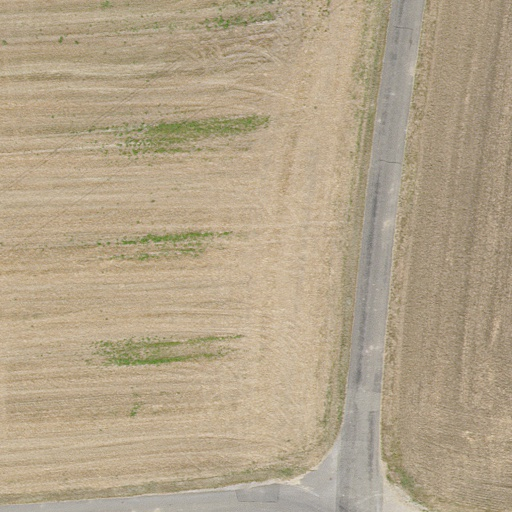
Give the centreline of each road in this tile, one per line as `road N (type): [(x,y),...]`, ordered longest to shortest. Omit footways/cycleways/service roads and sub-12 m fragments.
road 1 (unclassified): [(401,0),(378,132),(346,511)]
road 2 (track): [(173,511),(346,502),(381,511)]
